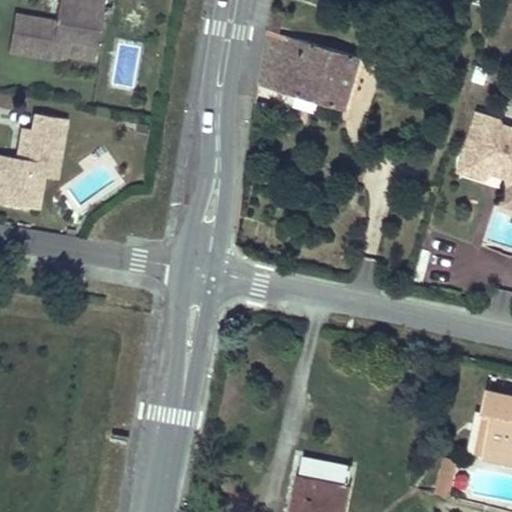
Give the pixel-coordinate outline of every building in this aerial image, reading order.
[(71,39),(98,44),(105,0),(60,0),(56,21),(17,14),(11,51),(67,60),(68,54),(71,39)] [(359,56),(268,31),(258,85),(345,109),(359,56)] [(68,54),(95,58),(98,44),(71,39),(68,54)] [(49,149),(63,152),(68,119),(37,113),(34,129),(23,127),(18,157),(0,153),(0,200),(39,207),(45,176),(49,149)] [(511,131),(511,132),(497,128),(498,123),(475,116),(463,151),(469,162),(464,176),(483,182),(490,175),(504,179),(506,190),(511,191),(511,131)] [(61,186),(74,209),(122,183),(103,148),(79,161),(85,173),(61,186)] [(45,176),(58,179),(63,152),(49,149),(45,176)] [(464,176),(469,162),(463,151),(456,174),(464,176)] [(511,191),(506,190),(501,206),(511,209),(511,191)] [(433,272),(443,276),(452,253),(427,243),(414,277),(429,283),(433,272)] [(486,390),(511,395),(511,379),(489,375),(486,390)] [(492,414),(485,456),(511,461),(511,395),(486,390),(483,411),(492,414)] [(475,455),(485,456),(492,414),(483,411),(475,455)] [(443,457),(435,492),(450,495),(458,460),(443,457)] [(299,479),(305,479),(309,459),(303,458),(299,479)] [(342,511),(352,467),(309,459),(305,479),(299,479),(292,511),(342,511)]
